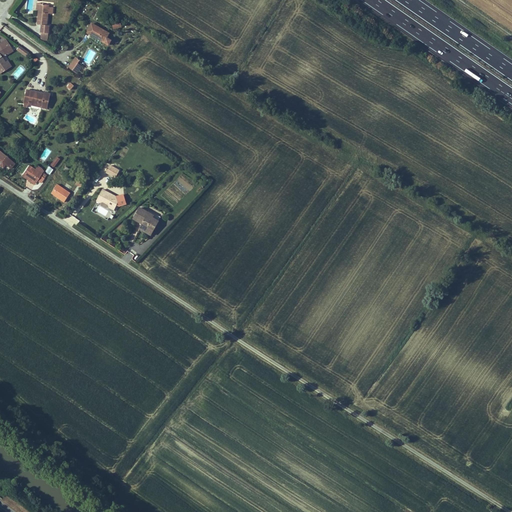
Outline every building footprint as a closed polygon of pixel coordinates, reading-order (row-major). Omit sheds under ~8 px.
[(49,0),(42,0),(42,7),(40,7),(39,19),(43,20),(43,28),(51,29),(51,21),(48,20),(49,0)] [(110,29),(92,19),(87,28),(105,38),(110,29)] [(14,45),(7,34),(0,38),(7,49),(14,45)] [(0,38),(0,66),(11,60),(8,55),(6,56),(3,52),(7,49),(0,38)] [(25,57),(28,52),(19,45),(16,50),(25,57)] [(83,67),(78,64),(80,60),(75,57),(68,68),(78,74),(83,67)] [(66,87),(70,91),(74,86),(70,82),(66,87)] [(24,97),(28,98),(29,96),(41,99),(41,101),(47,103),(51,88),(44,86),(44,87),(28,83),(24,97)] [(0,159),(3,162),(6,158),(12,163),(16,159),(0,145),(0,159)] [(50,165),(54,168),(61,159),(57,156),(50,165)] [(41,170),(42,169),(29,160),(23,169),(30,174),(36,178),(37,176),(41,170)] [(114,167),(118,170),(122,173),(127,167),(119,161),(114,167)] [(50,175),(53,169),(48,166),(45,172),(50,175)] [(76,179),(82,183),(87,176),(81,172),(76,179)] [(71,188),(58,179),(52,188),(59,193),(65,197),(71,188)] [(120,192),(108,183),(100,194),(103,196),(106,195),(111,198),(111,202),(118,201),(120,198),(120,192)] [(153,228),(162,214),(156,210),(155,213),(142,204),(135,215),(140,219),(144,221),(149,224),(148,225),(153,228)] [(151,232),(153,228),(148,225),(149,224),(144,221),(141,225),(151,232)]
